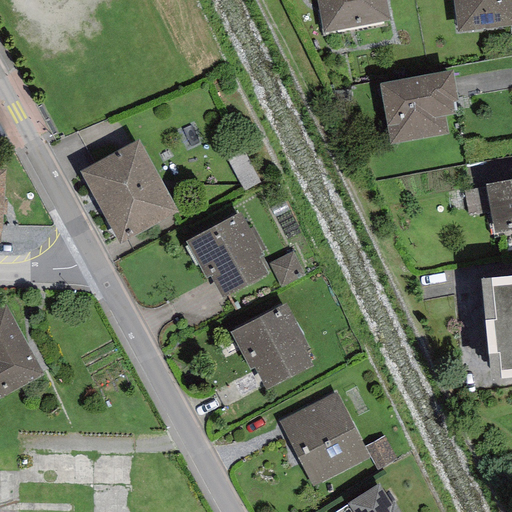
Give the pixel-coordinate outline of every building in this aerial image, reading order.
[(317,0),(324,34),(391,22),(387,0),(317,0)] [(511,0),(453,0),(458,34),(511,26),(511,0)] [(452,70),(379,83),(390,144),(448,133),(445,117),(454,115),(452,104),(458,103),(452,70)] [(139,140),(81,173),(121,245),(179,212),(139,140)] [(245,153),(228,162),(244,190),(261,182),(245,153)] [(511,179),(485,185),(486,187),(490,211),(494,233),(511,229),(511,179)] [(468,215),(490,211),(486,187),(464,191),(468,215)] [(250,230),(239,212),(186,242),(206,280),(210,277),(223,299),(268,274),(260,258),(264,256),(262,251),(265,250),(254,229),(250,230)] [(304,275),(292,252),(269,264),(281,287),(304,275)] [(511,276),(481,280),(491,380),(511,377),(511,276)] [(254,368),(266,390),(313,366),(305,351),(309,349),(285,304),(230,333),(250,370),(254,368)] [(5,305),(0,307),(0,398),(43,375),(5,305)] [(337,393),(279,422),(313,487),(370,458),(364,448),(337,393)] [(383,437),(364,448),(370,458),(377,470),(396,459),(383,437)] [(348,505),(336,511),(400,511),(395,502),(391,504),(379,484),(347,503),(348,505)]
